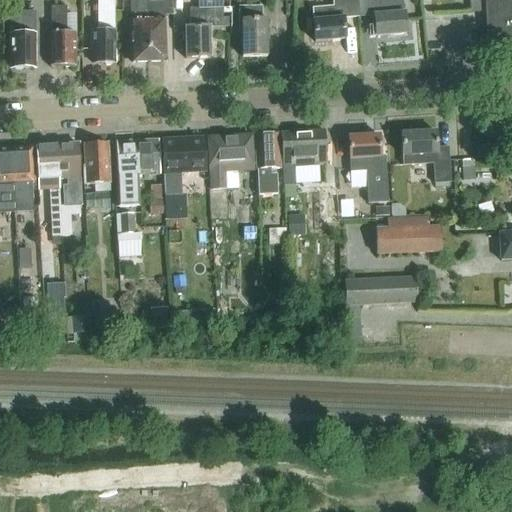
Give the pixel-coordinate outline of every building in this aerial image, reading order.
[(98,0),(98,13),(99,33),(90,33),(90,50),(93,50),(93,65),(104,65),(106,67),(110,67),(111,65),(115,65),(115,33),(114,33),(113,0),(98,0)] [(147,0),(148,2),(150,64),(165,63),(163,17),(172,16),(171,0),(147,0)] [(357,19),(355,0),(332,0),(333,8),(312,10),(313,22),(312,22),(314,44),(345,41),(343,20),(357,19)] [(375,39),(406,36),(402,0),(355,0),(357,19),(373,17),(375,39)] [(511,0),(485,0),(487,17),(489,43),(511,41),(511,0)] [(133,64),(150,64),(148,2),(130,2),(131,21),(133,64)] [(66,8),(57,8),(51,8),(51,36),(50,36),(50,67),(75,67),(75,35),(67,36),(66,8)] [(239,25),(241,25),(242,59),(267,58),(266,21),(262,21),(262,8),(238,8),(239,25)] [(190,28),(185,29),(186,61),(211,60),(209,28),(205,28),(204,9),(190,10),(190,28)] [(11,36),(11,70),(14,70),(16,72),(21,72),(23,70),(35,70),(35,36),(34,36),(34,14),(11,14),(11,36)] [(282,173),(284,174),(284,187),(295,186),(294,169),(326,167),(324,132),(280,134),(282,173)] [(400,135),(402,158),(402,168),(433,166),(434,185),(450,184),(448,149),(436,149),(436,133),(400,135)] [(227,203),(226,190),(226,180),(225,180),(225,174),(253,172),(252,136),(208,139),(209,173),(212,204),(227,203)] [(276,205),(276,195),(275,177),(270,177),(269,171),(280,170),(278,136),(255,137),(257,171),(258,171),(259,206),(276,205)] [(350,174),(366,173),(368,206),(388,205),(385,158),(380,158),(379,136),(348,138),(349,161),(350,174)] [(164,196),(166,196),(182,196),(181,175),(206,174),(204,139),(161,141),(164,196)] [(139,176),(139,177),(160,176),(158,142),(136,143),(139,176)] [(137,208),(136,176),(139,176),(136,143),(115,144),(118,177),(119,177),(121,209),(137,208)] [(84,186),(95,186),(110,185),(107,145),(84,146),(85,168),(83,168),(84,186)] [(82,207),(78,146),(59,147),(60,181),(67,181),(67,187),(63,188),(64,207),(60,208),(60,210),(62,237),(71,237),(71,217),(80,217),(80,207),(82,207)] [(60,181),(59,147),(36,148),(38,191),(49,190),(51,211),(60,210),(59,182),(60,181)] [(477,148),(478,159),(503,158),(502,147),(477,148)] [(32,150),(12,151),(14,212),(35,211),(34,194),(35,194),(32,150)] [(0,151),(0,212),(14,212),(12,151),(0,151)] [(474,182),(474,161),(462,161),(463,182),(474,182)] [(161,200),(161,187),(150,187),(151,215),(164,215),(164,200),(161,200)] [(87,208),(111,207),(110,190),(86,192),(87,208)] [(338,230),(338,221),(337,193),(324,193),(325,230),(338,230)] [(166,196),(164,196),(166,222),(186,221),(185,197),(182,197),(182,196),(166,196)] [(360,202),(339,203),(339,220),(360,219),(360,202)] [(375,210),(375,218),(389,218),(388,209),(375,210)] [(51,211),(51,217),(50,217),(52,238),(62,238),(60,210),(51,211)] [(120,236),(135,235),(134,215),(120,216),(120,236)] [(387,229),(375,230),(375,257),(441,255),(440,228),(428,228),(427,219),(387,220),(387,229)] [(511,234),(498,235),(499,263),(511,262),(511,234)] [(120,236),(117,236),(117,244),(118,244),(141,243),(141,235),(135,235),(120,236)] [(345,309),(359,308),(417,305),(416,278),(344,282),(345,309)] [(36,309),(35,299),(22,300),(23,310),(36,309)] [(359,308),(345,309),(347,342),(361,341),(359,308)] [(15,311),(0,311),(0,327),(16,327),(15,311)] [(93,317),(93,329),(122,328),(122,316),(111,316),(111,312),(101,313),(101,317),(93,317)] [(265,325),(273,325),(289,325),(289,313),(265,313),(265,325)] [(186,314),(170,315),(170,328),(186,327),(186,314)] [(167,317),(151,317),(152,334),(167,334),(167,317)] [(71,319),(66,320),(68,344),(92,342),(91,318),(87,318),(88,334),(72,335),(71,319)] [(87,318),(71,319),(72,335),(88,334),(87,318)] [(66,336),(66,320),(64,320),(48,321),(44,321),(44,329),(45,337),(66,336)] [(326,333),(326,320),(292,321),(292,334),(326,333)]
